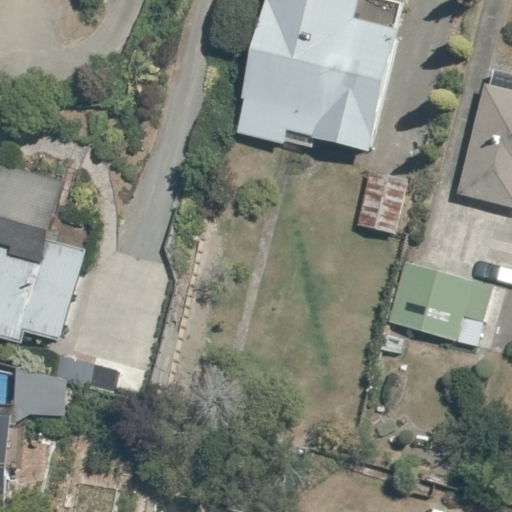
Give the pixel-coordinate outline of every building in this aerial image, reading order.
[(369,0),(269,0),(237,132),(289,145),(292,133),(383,155),(413,33),(364,21),(369,0)] [(511,208),(511,68),(481,60),(446,192),(511,208)] [(0,336),(29,343),(31,333),(76,344),(104,230),(64,220),(74,183),(0,165),(0,336)] [(418,181),(372,169),(358,225),(403,237),(418,181)] [(495,285),(407,264),(392,325),(480,347),(495,285)] [(81,418),(82,372),(25,371),(24,417),(81,418)] [(0,511),(28,511),(31,419),(0,418),(0,511)]
